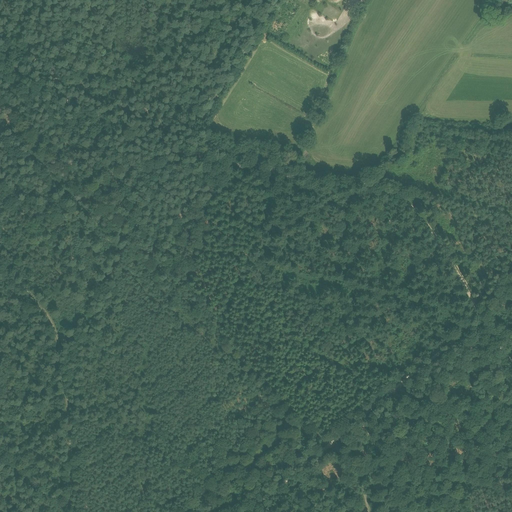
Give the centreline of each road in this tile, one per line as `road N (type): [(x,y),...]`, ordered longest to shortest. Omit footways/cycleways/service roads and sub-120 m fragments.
road 1 (track): [(183,150),(392,191),(422,219),(481,311)]
road 2 (track): [(481,311),(246,511)]
road 3 (track): [(0,265),(53,328),(69,431),(67,511)]
road 4 (track): [(183,150),(59,355)]
road 5 (track): [(0,58),(74,105),(183,150)]
road 6 (track): [(130,238),(61,175),(0,99)]
road 7 (track): [(183,150),(274,0)]
